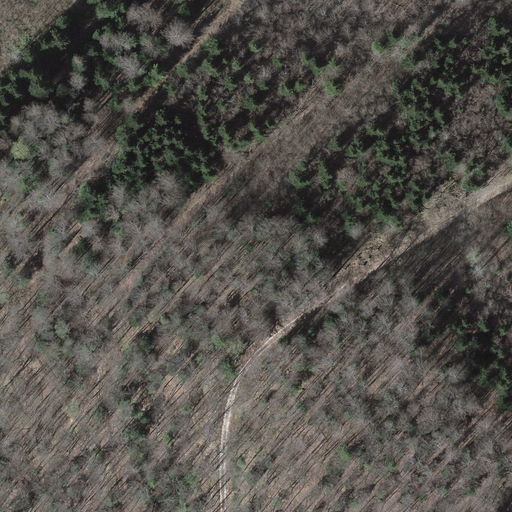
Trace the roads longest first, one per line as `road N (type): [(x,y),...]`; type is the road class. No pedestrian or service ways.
road 1 (track): [(128,511),(107,369),(129,279),(167,234),(246,167),(492,0)]
road 2 (track): [(239,0),(85,164),(46,220),(27,279),(36,348),(115,463)]
road 3 (track): [(223,511),(224,445),(244,372),(298,311),(511,187)]
